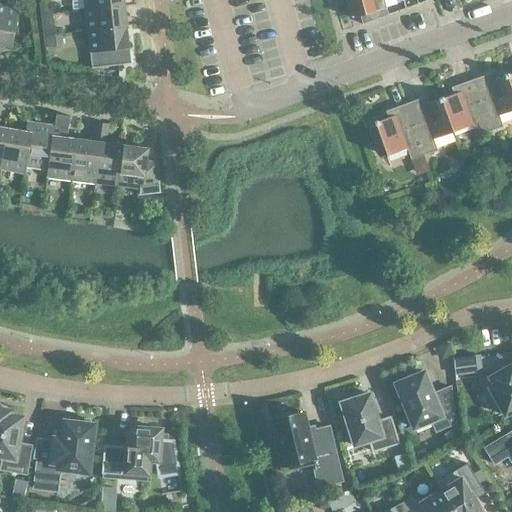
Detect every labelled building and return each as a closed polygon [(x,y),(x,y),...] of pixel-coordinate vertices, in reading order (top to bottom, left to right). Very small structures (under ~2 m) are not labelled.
[(84,0),(86,10),(125,5),(124,0),(84,0)] [(384,0),(347,0),(352,19),(360,17),(386,9),(387,9),(384,0)] [(41,15),(53,14),(51,2),(40,4),(41,15)] [(0,5),(0,45),(12,48),(19,9),(0,5)] [(86,10),(88,31),(127,27),(125,5),(86,10)] [(388,16),(386,9),(360,17),(362,25),(388,16)] [(53,14),(41,15),(43,26),(54,25),(53,14)] [(88,31),(92,68),(131,63),(127,27),(88,31)] [(55,35),(44,36),(45,48),(56,47),(55,35)] [(472,81),(490,132),(503,128),(499,116),(511,111),(511,90),(507,76),(494,81),(491,74),(472,81)] [(441,100),(453,133),(473,126),(477,137),(490,132),(472,81),(452,88),(454,95),(441,100)] [(406,105),(425,156),(438,151),(434,140),(453,133),(441,100),(428,104),(426,98),(406,105)] [(425,156),(406,105),(386,112),(389,119),(375,124),(376,126),(371,128),(370,128),(371,137),(376,145),(377,145),(382,143),(387,157),(407,149),(411,161),(423,156),(425,156)] [(74,178),(72,177),(76,140),(67,139),(70,117),(57,115),(55,127),(50,126),(48,137),(53,137),(49,169),(48,168),(47,178),(50,178),(50,175),(69,177),(69,181),(74,181),(74,178)] [(25,175),(27,165),(32,134),(36,135),(38,124),(27,123),(26,133),(8,130),(2,167),(4,167),(23,171),(22,174),(25,175)] [(95,133),(108,135),(109,125),(96,123),(95,133)] [(48,137),(50,126),(49,126),(49,127),(38,126),(39,124),(38,124),(36,135),(32,134),(27,165),(48,168),(49,169),(53,137),(48,137)] [(0,170),(3,171),(4,167),(2,167),(8,130),(0,128),(0,170)] [(97,184),(98,181),(96,180),(100,143),(106,144),(108,135),(95,133),(94,142),(76,140),(72,177),(74,178),(93,180),(93,184),(97,184)] [(121,187),(122,184),(119,183),(124,146),(106,144),(100,143),(96,180),(98,181),(117,183),(116,187),(121,187)] [(143,190),(142,194),(161,196),(157,164),(147,162),(149,149),(124,146),(119,183),(122,184),(141,186),(140,190),(143,190)] [(423,156),(411,161),(416,173),(420,175),(429,171),(423,156)] [(152,196),(151,209),(165,209),(165,197),(152,196)] [(452,355),(448,344),(437,349),(441,358),(444,359),(452,355)] [(479,356),(453,359),(456,375),(481,372),(479,356)] [(511,365),(489,378),(493,385),(488,388),(504,416),(511,411),(511,365)] [(455,424),(450,387),(432,395),(423,373),(396,384),(413,428),(431,421),(436,432),(455,424)] [(378,422),(369,394),(364,396),(363,392),(344,398),(345,402),(340,403),(354,446),(369,441),(372,452),(398,444),(390,418),(378,422)] [(0,457),(3,458),(0,469),(25,474),(31,447),(18,444),(23,417),(10,415),(10,412),(0,409),(0,457)] [(308,433),(303,413),(271,420),(275,435),(269,436),(273,454),(279,453),(283,473),(314,465),(316,471),(314,472),(318,488),(342,482),(329,427),(313,431),(314,432),(308,433)] [(51,460),(37,459),(33,489),(57,492),(60,470),(87,473),(93,425),(88,425),(89,420),(70,418),(69,422),(64,422),(62,440),(54,439),(51,460)] [(178,474),(173,442),(159,441),(160,430),(149,429),(149,426),(129,424),(128,447),(126,447),(126,449),(104,447),(102,475),(121,476),(122,473),(148,475),(149,461),(156,462),(157,466),(159,477),(175,474),(175,475),(178,474)] [(511,431),(484,449),(494,465),(508,457),(511,463),(511,431)] [(437,482),(455,511),(481,511),(471,494),(481,488),(477,481),(484,476),(478,466),(476,467),(473,463),(468,466),(463,457),(452,463),(456,471),(437,482)] [(455,511),(437,482),(435,483),(440,491),(420,503),(416,495),(406,501),(411,511),(455,511)] [(329,508),(326,500),(318,504),(322,511),(329,508)] [(411,511),(406,501),(384,511),(411,511)]
